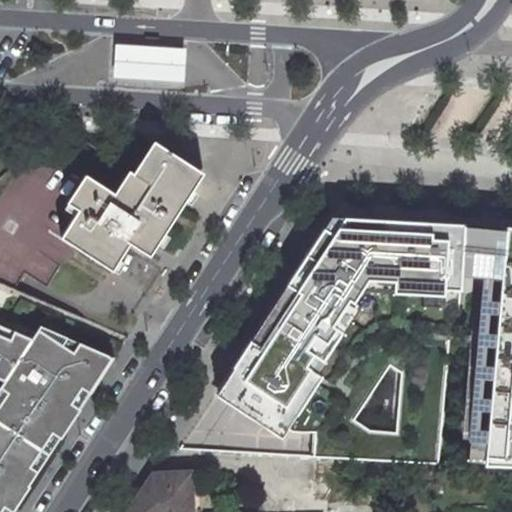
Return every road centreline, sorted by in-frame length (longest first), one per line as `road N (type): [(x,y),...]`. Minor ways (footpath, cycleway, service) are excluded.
road 1 (tertiary): [(61,511),(316,129)]
road 2 (residential): [(285,37),(0,18)]
road 3 (unclassified): [(0,92),(265,108)]
road 4 (tertiary): [(379,63),(464,31),(495,0)]
